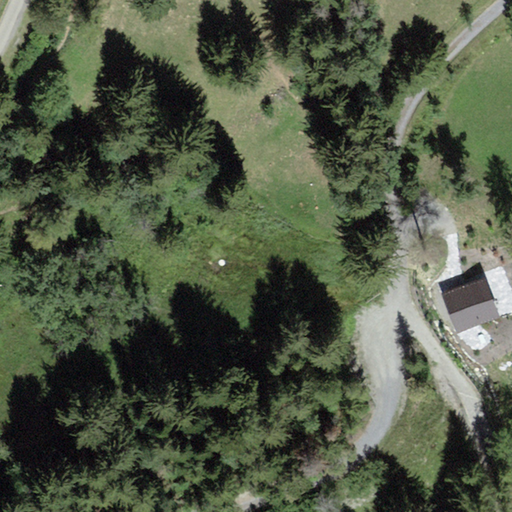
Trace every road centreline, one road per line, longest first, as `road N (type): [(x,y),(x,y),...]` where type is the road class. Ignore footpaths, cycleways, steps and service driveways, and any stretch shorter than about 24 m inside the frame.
road 1 (residential): [(228,511),(312,482),(365,449),(386,416),(401,371),(389,172),(415,98),(511,3)]
road 2 (track): [(476,511),(482,471),(474,414),(443,335),(436,273),(398,250)]
